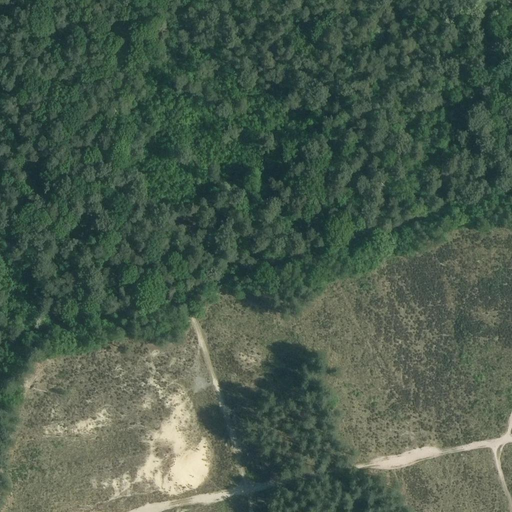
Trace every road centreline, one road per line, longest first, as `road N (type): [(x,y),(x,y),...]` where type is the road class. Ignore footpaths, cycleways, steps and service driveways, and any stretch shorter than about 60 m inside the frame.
road 1 (track): [(503,192),(155,298)]
road 2 (track): [(155,298),(0,345)]
